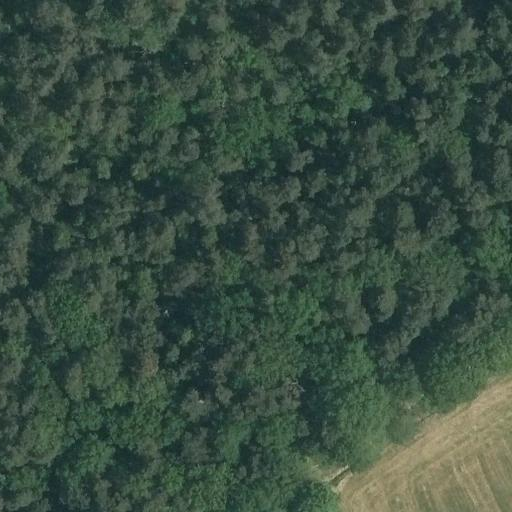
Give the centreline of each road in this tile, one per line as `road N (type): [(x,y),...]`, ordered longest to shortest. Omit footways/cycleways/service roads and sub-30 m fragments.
road 1 (track): [(0,173),(225,511)]
road 2 (track): [(248,511),(511,336)]
